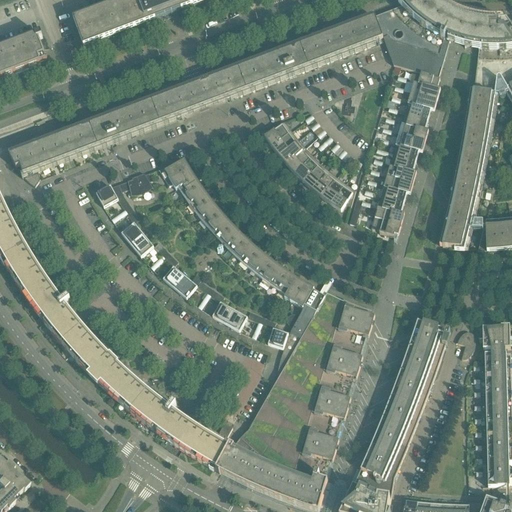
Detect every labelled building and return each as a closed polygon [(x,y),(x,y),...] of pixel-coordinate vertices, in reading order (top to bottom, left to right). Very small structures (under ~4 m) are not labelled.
[(131,0),(74,22),(84,50),(102,43),(118,37),(166,19),(167,19),(167,20),(168,20),(169,20),(170,20),(171,19),(171,18),(171,17),(216,0),(131,0)] [(511,227),(509,228),(506,228),(503,228),(499,229),(496,229),(493,229),(489,229),(486,229),(483,229),(482,229),(482,226),(480,226),(478,226),(477,226),(476,226),(475,226),(473,226),(471,226),(473,221),(474,216),(475,209),(477,200),(480,186),(483,174),(485,159),(488,143),(491,130),(491,127),(493,116),(494,111),(494,107),(495,103),(495,99),(499,99),(500,99),(500,100),(501,100),(501,101),(502,101),(503,101),(504,101),(504,100),(505,100),(505,99),(505,98),(506,97),(509,96),(511,99),(511,101),(511,33),(507,25),(506,25),(501,27),(500,26),(495,26),(490,26),(486,25),(482,25),(475,24),(473,23),(471,23),(462,20),(457,18),(453,16),(449,14),(445,11),(439,7),(435,4),(430,0),(410,0),(398,5),(402,10),(375,20),(384,44),(385,45),(389,57),(393,66),(394,69),(395,69),(417,76),(439,81),(445,62),(450,45),(455,47),(464,49),(466,49),(475,52),(479,52),(479,53),(477,70),(476,79),(474,94),(471,94),(440,249),(443,250),(447,251),(455,251),(461,252),(465,252),(466,246),(468,241),(469,237),(470,233),(473,233),(482,233),(484,233),(479,253),(484,253),(487,252),(496,252),(501,252),(506,251),(511,251),(511,250),(511,227)] [(62,163),(74,158),(86,154),(99,149),(111,144),(192,114),(199,111),(208,108),(215,105),(234,98),(235,101),(254,94),(327,66),(384,44),(375,20),(375,19),(375,20),(367,23),(362,24),(361,24),(354,25),(354,27),(350,29),(349,29),(342,29),(342,32),(338,33),(336,33),(329,34),(330,36),(325,38),(324,38),(317,39),(317,41),(313,43),(312,43),(305,43),(305,46),(301,47),(299,48),(292,48),(292,51),(288,52),(287,52),(280,53),(280,55),(276,57),(274,57),(267,57),(268,60),(263,61),(262,62),(255,62),(255,65),(251,66),(250,66),(243,67),(243,69),(239,71),(237,71),(230,71),(230,74),(226,76),(225,76),(218,76),(218,79),(214,80),(212,80),(206,81),(206,83),(202,85),(200,85),(193,85),(193,86),(193,88),(189,90),(188,90),(181,90),(181,93),(177,94),(175,94),(169,95),(169,97),(164,99),(163,99),(156,99),(156,102),(152,104),(151,104),(144,104),(144,107),(140,108),(138,108),(131,109),(132,111),(127,113),(126,113),(119,113),(119,114),(119,116),(115,118),(113,118),(107,118),(107,121),(103,122),(101,122),(94,123),(94,125),(90,127),(89,127),(82,128),(82,130),(78,132),(76,132),(69,132),(70,135),(65,136),(64,136),(57,137),(57,139),(53,141),(52,141),(45,142),(45,144),(39,146),(32,146),(32,149),(28,150),(27,150),(20,151),(20,154),(15,156),(10,157),(9,157),(10,159),(11,162),(12,163),(12,164),(14,166),(14,168),(15,169),(16,171),(18,173),(19,175),(21,178),(23,180),(24,181),(27,184),(29,185),(31,187),(33,189),(35,190),(35,191),(36,190),(35,190),(41,182),(37,172),(49,168),(62,163)] [(0,80),(37,66),(38,67),(47,64),(47,63),(46,64),(41,49),(45,47),(41,37),(30,41),(30,39),(0,49),(0,80)] [(440,82),(439,81),(417,76),(414,86),(437,92),(441,94),(441,93),(437,92),(440,82)] [(441,94),(437,92),(414,86),(411,94),(411,96),(434,103),(438,104),(441,94)] [(411,96),(408,107),(431,113),(435,114),(438,104),(434,103),(411,96)] [(408,107),(405,117),(428,124),(431,114),(434,115),(435,114),(431,113),(408,107)] [(405,117),(402,127),(425,134),(429,135),(425,133),(428,124),(405,117)] [(305,123),(307,126),(314,121),(312,118),(305,123)] [(265,140),(272,150),(292,135),(289,130),(285,125),(269,131),(272,135),(265,140)] [(320,129),(318,125),(311,131),(314,134),(320,129)] [(425,134),(402,127),(399,138),(422,144),(426,145),(429,135),(425,134)] [(326,136),(324,133),(317,139),(320,141),(326,136)] [(276,156),(279,159),(299,143),(295,139),(292,135),(272,150),(276,156)] [(399,138),(396,148),(419,155),(423,156),(426,145),(422,144),(399,138)] [(330,140),(324,146),(327,149),(333,143),(330,140)] [(282,163),(287,168),(306,151),(302,147),(299,143),(279,159),(282,163)] [(327,149),(324,146),(318,151),(321,154),(327,149)] [(331,153),(334,155),(340,149),(337,147),(331,153)] [(419,155),(396,148),(393,157),(393,159),(416,165),(419,155),(423,156),(419,155)] [(292,174),(295,177),(313,159),(309,155),(306,151),(287,168),(292,174)] [(344,153),(339,159),(342,162),(347,156),(344,153)] [(298,180),(303,185),(321,167),(317,163),(313,159),(295,177),(298,180)] [(346,166),(349,168),(355,162),(351,159),(346,166)] [(413,175),(416,165),(393,159),(392,160),(390,169),(413,176),(417,177),(417,176),(413,175)] [(299,305),(305,309),(313,294),(314,292),(302,285),(301,286),(297,283),(289,277),(281,272),(274,267),(267,261),(260,255),(253,250),(247,243),(239,237),(233,232),(234,231),(227,224),(221,217),(216,210),(210,203),(205,196),(199,188),(194,181),(191,176),(192,175),(185,163),(177,167),(176,166),(159,172),(169,189),(173,187),(176,193),(179,191),(184,199),(190,207),(195,214),(201,222),(207,229),(214,236),(220,244),(226,250),(234,257),(241,263),(248,270),(255,276),(263,282),(270,287),(278,293),(286,298),(284,301),(290,304),(297,308),(299,305)] [(354,172),(357,174),(362,167),(359,165),(354,172)] [(309,190),(312,193),(329,174),(325,170),(321,167),(303,185),(309,190)] [(413,176),(390,169),(387,179),(410,186),(414,187),(417,177),(413,176)] [(316,196),(322,201),(337,181),(333,177),(329,174),(312,193),(316,196)] [(122,195),(123,195),(130,192),(132,199),(134,199),(136,199),(138,199),(140,199),(142,198),(141,195),(143,195),(145,194),(146,193),(148,192),(150,190),(151,189),(152,191),(153,190),(150,185),(153,184),(150,176),(119,188),(122,195)] [(410,186),(387,179),(384,190),(407,196),(411,197),(414,187),(410,186)] [(327,205),(331,208),(346,187),(341,184),(337,181),(322,201),(327,205)] [(346,187),(331,208),(335,211),(342,215),(346,207),(351,210),(356,194),(351,190),(346,187)] [(120,199),(123,197),(123,195),(122,195),(119,188),(115,189),(120,199)] [(118,203),(111,190),(111,189),(97,197),(100,202),(99,202),(104,211),(118,203)] [(407,196),(384,190),(381,200),(404,207),(407,197),(411,198),(411,197),(407,196)] [(381,200),(378,210),(401,217),(405,218),(401,217),(404,207),(381,200)] [(0,256),(2,256),(8,266),(6,268),(11,277),(14,282),(20,291),(22,295),(31,308),(41,321),(46,317),(49,321),(44,325),(49,332),(58,343),(63,349),(68,354),(77,365),(86,374),(90,378),(99,387),(114,400),(124,410),(138,421),(153,433),(155,430),(158,433),(157,435),(170,445),(183,454),(186,456),(196,462),(210,470),(211,468),(217,471),(228,452),(216,445),(204,438),(191,429),(181,423),(172,416),(173,414),(173,412),(177,408),(173,405),(170,410),(169,410),(167,413),(151,400),(141,392),(128,381),(116,369),(108,361),(96,349),(84,336),(77,327),(70,319),(64,310),(66,309),(66,307),(71,304),(68,301),(64,304),(62,304),(60,306),(50,292),(39,276),(29,260),(20,244),(9,223),(0,203),(0,256)] [(405,218),(401,217),(378,210),(375,221),(398,228),(402,229),(405,218)] [(354,213),(350,227),(356,228),(360,215),(354,213)] [(380,236),(394,240),(395,238),(399,239),(402,229),(398,228),(375,221),(372,232),(376,233),(380,234),(380,236)] [(129,244),(132,248),(144,238),(134,227),(122,237),(128,245),(129,244)] [(144,238),(132,248),(136,252),(135,253),(141,260),(154,250),(144,238)] [(154,251),(157,254),(162,249),(159,246),(154,251)] [(157,254),(160,257),(165,252),(162,249),(157,254)] [(160,257),(162,259),(164,260),(169,256),(165,252),(160,257)] [(169,256),(164,260),(165,262),(167,264),(172,259),(169,256)] [(162,259),(157,265),(160,267),(165,262),(164,260),(162,259)] [(172,259),(167,264),(170,267),(175,262),(172,259)] [(175,262),(170,267),(174,270),(179,265),(175,262)] [(160,267),(157,265),(151,270),(154,273),(160,267)] [(172,289),(176,292),(186,280),(174,270),(164,283),(171,289),(172,289)] [(186,280),(176,292),(180,295),(179,296),(187,302),(197,290),(186,280)] [(198,288),(202,283),(197,280),(194,284),(198,288)] [(288,338),(283,352),(284,352),(282,359),(280,363),(279,370),(278,374),(277,382),(276,385),(249,434),(246,436),(244,438),(242,441),(239,443),(237,446),(235,449),(233,452),(220,476),(222,477),(233,482),(241,486),(250,491),(259,495),(266,498),(276,502),(294,508),(302,511),(305,511),(320,511),(328,485),(324,484),(330,465),(333,466),(339,444),(336,443),(342,423),(345,424),(351,403),(348,402),(354,382),(357,383),(363,361),(360,360),(366,340),(369,341),(375,320),(372,319),(373,315),(365,312),(360,310),(351,307),(347,305),(340,302),(333,299),(333,300),(327,297),(327,296),(327,297),(325,300),(313,294),(305,309),(304,311),(303,310),(302,311),(303,312),(289,338),(288,338)] [(222,324),(227,327),(234,313),(221,306),(213,320),(222,325),(222,324)] [(234,313),(227,327),(231,329),(231,330),(240,335),(248,321),(234,313)] [(408,363),(403,376),(393,402),(389,413),(384,425),(379,437),(374,450),(369,462),(363,474),(354,495),(345,511),(389,511),(394,482),(398,473),(403,462),(409,448),(415,432),(421,417),(428,398),(437,373),(446,349),(450,334),(446,333),(446,334),(433,330),(433,331),(420,327),(416,338),(412,351),(408,363)] [(483,352),(488,352),(507,352),(511,351),(510,345),(509,345),(510,341),(510,328),(501,329),(501,330),(483,331),(483,342),(484,341),(485,346),(483,346),(483,352)] [(278,350),(283,352),(288,338),(288,337),(274,332),(269,348),(278,351),(278,350)] [(468,341),(466,349),(462,362),(464,363),(465,362),(467,362),(468,361),(469,361),(469,360),(471,359),(472,358),(472,357),(473,355),(474,354),(474,352),(475,350),(475,349),(475,347),(476,346),(475,344),(475,343),(475,341),(475,340),(474,339),(473,338),(472,337),(471,336),(470,335),(469,335),(467,335),(465,336),(463,337),(463,338),(462,338),(461,339),(468,341)] [(457,346),(466,349),(468,341),(461,339),(460,341),(459,342),(458,343),(458,345),(457,346)] [(507,352),(488,352),(488,357),(485,357),(489,490),(511,489),(511,406),(511,356),(508,356),(507,352)] [(220,435),(228,440),(233,431),(225,426),(220,435)] [(11,476),(14,472),(7,465),(5,467),(0,462),(0,483),(1,484),(0,485),(0,492),(2,494),(0,495),(0,511),(4,511),(6,510),(7,511),(8,511),(15,505),(11,502),(14,498),(16,500),(27,489),(14,476),(13,477),(11,476)] [(334,487),(328,485),(320,511),(345,511),(354,495),(348,492),(346,491),(347,490),(347,488),(346,487),(345,485),(344,484),(343,483),(341,483),(339,482),(338,483),(336,484),(335,485),(334,487)] [(417,511),(418,507),(416,506),(408,506),(409,499),(404,499),(403,505),(405,505),(404,511),(417,511)] [(430,511),(431,508),(429,508),(421,507),(421,501),(417,500),(416,506),(418,507),(417,511),(430,511)] [(443,511),(444,509),(441,509),(433,508),(434,502),(429,502),(429,508),(431,508),(430,511),(443,511)] [(456,511),(456,509),(454,509),(446,509),(446,503),(442,503),(441,509),(444,509),(443,511),(456,511)] [(469,511),(469,510),(467,510),(459,509),(459,503),(454,503),(454,509),(456,509),(456,511),(469,511)] [(469,511),(511,511),(511,510),(510,511),(509,511),(506,511),(507,510),(502,508),(501,510),(498,509),(498,507),(487,503),(486,505),(483,504),(483,503),(467,503),(467,510),(469,510),(469,511)]
